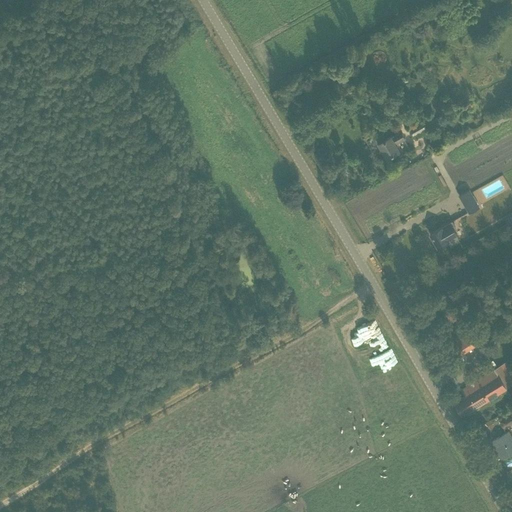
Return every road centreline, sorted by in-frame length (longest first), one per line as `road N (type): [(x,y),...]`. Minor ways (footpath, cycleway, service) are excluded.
road 1 (unclassified): [(502,511),(203,0)]
road 2 (track): [(373,288),(0,507)]
